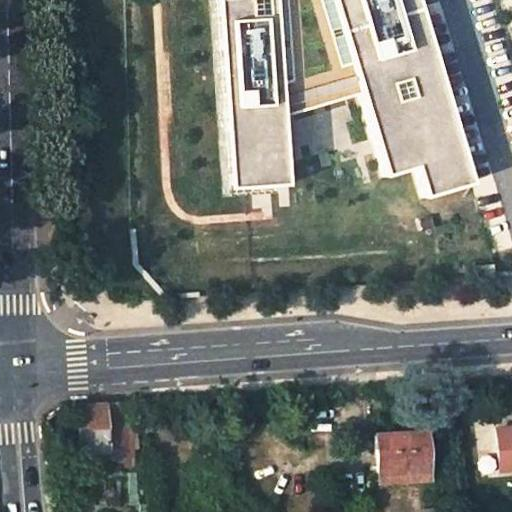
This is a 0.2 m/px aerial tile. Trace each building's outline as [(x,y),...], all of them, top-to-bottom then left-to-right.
[(467,179),(413,0),(216,0),(228,185),(281,184),(281,114),(352,95),(379,178),(411,168),(419,196),(467,179)] [(100,450),(101,466),(130,463),(125,402),(102,404),(105,449),(100,450)] [(75,405),(78,452),(100,450),(105,449),(102,404),(75,405)] [(141,445),(151,444),(151,425),(139,425),(141,445)] [(511,466),(511,425),(494,427),(497,467),(511,466)] [(422,444),(422,431),(375,434),(376,472),(392,471),(424,469),(424,477),(436,476),(434,443),(422,444)] [(392,479),(424,477),(424,469),(392,471),(392,479)]
